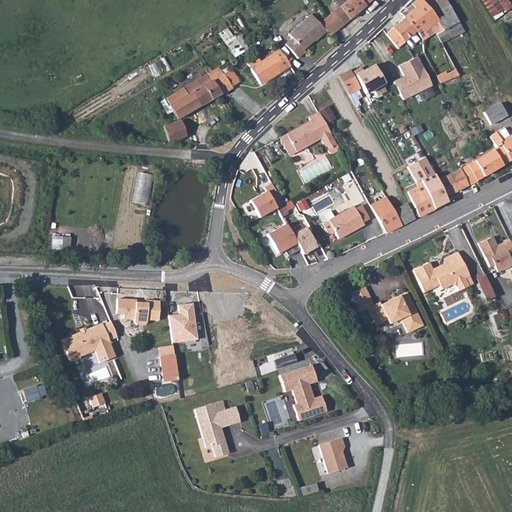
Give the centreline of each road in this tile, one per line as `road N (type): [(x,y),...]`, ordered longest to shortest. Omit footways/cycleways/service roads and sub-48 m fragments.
road 1 (unclassified): [(399,0),(242,143),(217,206),(213,264)]
road 2 (unclassified): [(511,182),(344,262),(292,302)]
road 3 (unclassified): [(292,302),(390,424),(376,511)]
road 4 (unclassified): [(0,271),(185,276),(213,264)]
